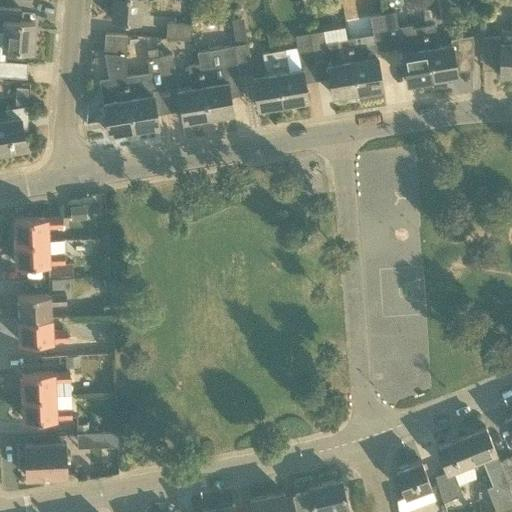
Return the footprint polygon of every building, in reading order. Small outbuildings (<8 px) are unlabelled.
[(140,22),(142,0),(113,0),(112,20),(140,22)] [(0,31),(4,32),(2,48),(33,51),(35,23),(20,22),(21,10),(0,8),(0,31)] [(383,15),(389,49),(402,47),(396,12),(383,15)] [(377,51),(389,49),(383,15),(370,17),(374,38),(360,40),(360,37),(349,39),(357,92),(383,87),(377,51)] [(169,24),(167,39),(190,41),(192,26),(169,24)] [(474,59),(474,36),(452,39),(453,44),(439,46),(435,24),(424,26),(433,79),(458,75),(456,62),(474,59)] [(408,83),(433,79),(424,26),(413,28),(416,50),(402,53),(408,83)] [(511,74),(511,30),(502,31),(502,37),(482,37),(482,61),(500,61),(499,74),(511,74)] [(337,41),(325,43),(323,32),(310,34),(315,63),(327,61),(333,96),(357,92),(349,39),(337,41)] [(125,77),(126,56),(128,36),(106,34),(104,54),(105,54),(110,81),(114,80),(117,101),(105,103),(104,101),(103,101),(109,134),(133,130),(125,77)] [(300,66),(315,63),(310,34),(295,36),(300,66)] [(240,75),(252,73),(247,45),(236,46),(240,75)] [(226,77),(240,75),(236,46),(199,52),(201,64),(199,64),(208,117),(234,112),(228,82),(227,82),(226,77)] [(166,89),(161,58),(160,58),(158,49),(147,50),(148,60),(147,60),(153,91),(166,89)] [(274,51),(283,104),(308,100),(303,69),(289,72),(285,49),(274,51)] [(258,108),(283,104),(274,51),(263,53),(267,75),(253,78),(258,108)] [(178,86),(174,67),(173,56),(161,58),(166,89),(178,86)] [(0,60),(0,76),(27,78),(28,62),(0,60)] [(183,121),(208,117),(199,64),(188,66),(192,88),(178,90),(183,121)] [(125,77),(133,130),(159,125),(154,95),(140,97),(136,75),(125,77)] [(7,119),(0,120),(0,152),(26,148),(22,123),(28,122),(29,105),(5,109),(7,119)] [(87,218),(86,205),(70,207),(71,220),(87,218)] [(16,242),(48,241),(47,228),(63,227),(63,217),(15,219),(16,242)] [(73,263),(65,263),(64,254),(49,254),(48,241),(16,242),(17,266),(49,264),(50,276),(73,275),(73,263)] [(108,276),(107,263),(95,264),(96,277),(108,276)] [(20,320),(51,318),(51,305),(67,305),(66,295),(19,296),(20,320)] [(68,339),(68,331),(52,332),(51,318),(20,320),(21,343),(53,342),(54,356),(66,356),(80,355),(108,354),(114,354),(113,341),(77,343),(77,339),(68,339)] [(80,356),(66,356),(67,367),(80,367),(80,356)] [(23,397),(55,396),(54,383),(70,382),(70,372),(22,374),(23,397)] [(55,396),(23,397),(24,420),(72,418),(71,408),(55,409),(55,396)] [(496,511),(502,511),(506,511),(511,508),(511,495),(510,487),(511,485),(511,466),(509,458),(500,462),(486,427),(461,437),(471,463),(484,458),(495,486),(487,489),(496,511)] [(118,433),(90,433),(77,434),(78,448),(118,447),(118,433)] [(455,470),(471,463),(461,437),(437,446),(447,471),(435,476),(445,502),(464,494),(455,470)] [(67,477),(65,444),(25,446),(27,478),(67,477)] [(405,496),(406,497),(398,499),(400,511),(435,498),(421,461),(396,470),(405,496)] [(348,511),(341,480),(309,487),(310,491),(293,495),(296,511),(348,511)] [(252,499),(254,511),(287,511),(284,493),(252,499)] [(234,511),(233,503),(201,509),(201,511),(234,511)]
